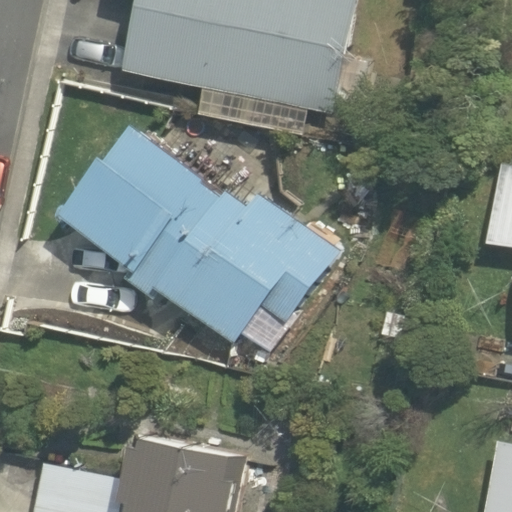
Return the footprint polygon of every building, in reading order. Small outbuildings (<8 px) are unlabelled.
[(126,0),(114,63),(329,105),(349,0),(126,0)] [(133,81),(41,187),(213,337),(245,300),(270,322),(330,253),(133,81)] [(511,165),(494,163),(481,239),(510,243),(498,330),(511,331),(511,165)] [(234,511),(247,452),(115,422),(105,469),(38,455),(25,511),(234,511)] [(511,511),(511,437),(486,433),(475,511),(511,511)]
